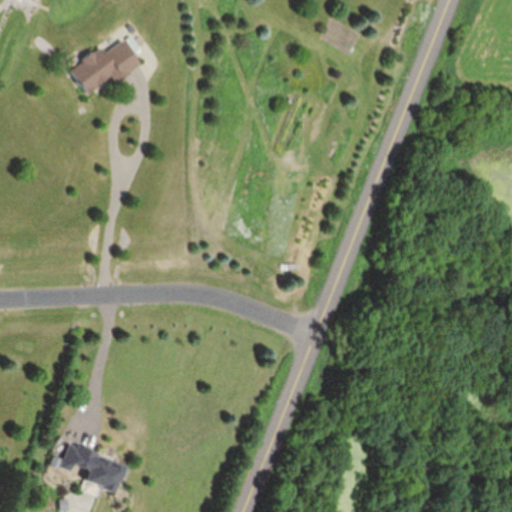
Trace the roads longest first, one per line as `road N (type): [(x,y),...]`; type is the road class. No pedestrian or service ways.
road 1 (residential): [(452,0),(248,511)]
road 2 (residential): [(319,341),(206,296),(0,298)]
